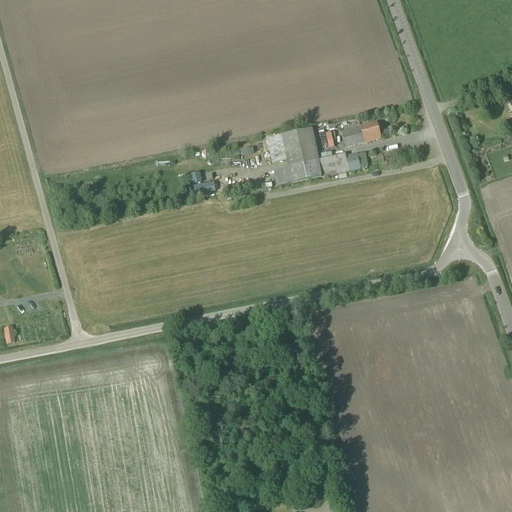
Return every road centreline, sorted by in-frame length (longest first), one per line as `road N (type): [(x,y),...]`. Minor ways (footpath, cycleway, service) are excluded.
road 1 (unclassified): [(456,242),(429,274),(80,344)]
road 2 (unclassified): [(80,344),(0,51)]
road 3 (tertiary): [(456,242),(462,197),(393,0)]
